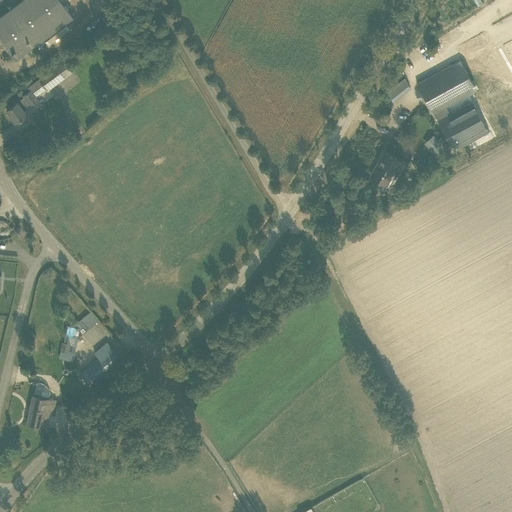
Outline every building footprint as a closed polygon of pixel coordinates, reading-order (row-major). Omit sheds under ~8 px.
[(73,16),(66,7),(60,0),(22,0),(0,17),(0,37),(16,59),(73,16)] [(485,28),(469,37),(478,54),(494,45),(485,28)] [(503,62),(494,45),(478,54),(487,71),(503,62)] [(441,52),(422,64),(425,70),(445,57),(441,52)] [(489,131),(469,94),(478,89),(461,59),(452,63),(417,83),(434,113),(454,151),(489,131)] [(511,79),(511,78),(503,62),(487,71),(497,88),(511,79)] [(61,80),(61,79),(53,68),(28,87),(30,90),(23,96),(24,97),(7,110),(16,123),(28,114),(23,109),(30,104),(31,106),(39,101),(35,96),(46,88),(47,90),(61,80)] [(405,79),(385,90),(391,100),(411,89),(405,79)] [(511,100),(511,79),(497,88),(506,104),(511,100)] [(436,138),(427,146),(437,157),(446,149),(436,138)] [(408,165),(401,161),(385,151),(380,159),(382,160),(373,176),(371,175),(370,175),(380,181),(375,188),(389,196),(408,165)] [(25,166),(29,175),(36,172),(32,163),(25,166)] [(362,212),(355,203),(352,205),(349,201),(345,204),(348,208),(342,213),(350,222),(362,212)] [(83,332),(98,320),(90,311),(75,322),(83,332)] [(60,342),(59,353),(68,354),(69,343),(60,342)] [(100,357),(81,374),(91,386),(122,360),(107,343),(96,353),(100,357)] [(56,400),(49,399),(51,392),(48,387),(43,383),(39,382),(37,382),(34,396),(33,396),(27,423),(43,426),(46,412),(53,413),(56,400)]
